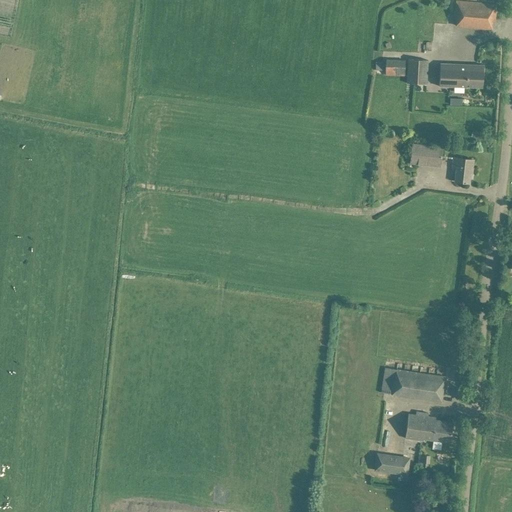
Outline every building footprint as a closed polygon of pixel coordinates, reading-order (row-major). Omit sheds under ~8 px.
[(458,26),(492,29),(492,22),(495,22),(496,4),(456,1),(455,19),(458,19),(458,26)] [(386,59),(385,75),(405,76),(405,60),(386,59)] [(408,59),(407,83),(427,84),(428,60),(408,59)] [(440,63),(439,85),(482,87),(484,65),(440,63)] [(442,148),(412,144),(410,163),(440,167),(442,148)] [(466,182),(470,183),(471,173),(470,173),(470,170),(473,171),(474,160),(453,158),(453,162),(457,162),(455,181),(464,182),(464,183),(466,183),(466,182)] [(215,292),(216,279),(197,278),(195,307),(209,308),(210,291),(215,292)] [(445,377),(385,368),(381,393),(442,402),(445,377)] [(408,414),(405,438),(426,441),(426,439),(433,440),(432,448),(440,449),(441,441),(450,443),(453,422),(435,420),(436,418),(428,416),(416,415),(408,414)] [(378,454),(375,470),(408,475),(410,458),(378,454)] [(419,454),(417,466),(427,467),(428,463),(429,463),(430,455),(419,454)]
